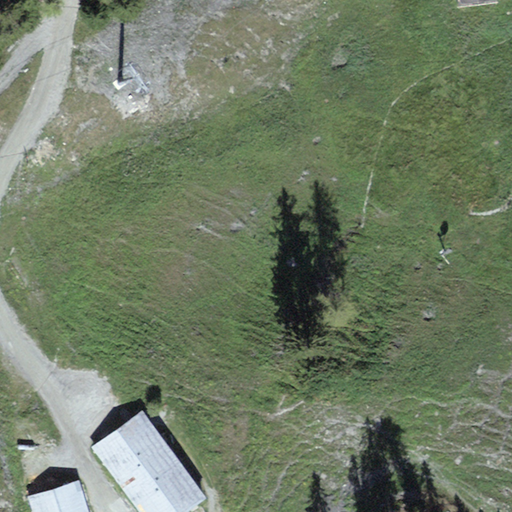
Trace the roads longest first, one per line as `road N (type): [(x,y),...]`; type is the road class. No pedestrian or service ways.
road 1 (track): [(120,511),(0,330)]
road 2 (track): [(0,177),(53,82),(72,0)]
